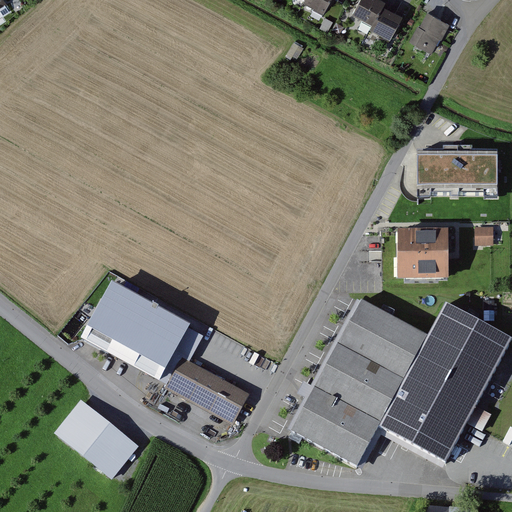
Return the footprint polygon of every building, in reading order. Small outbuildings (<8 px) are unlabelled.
[(9,0),(0,0),(0,10),(12,3),(9,0)] [(328,0),(305,0),(306,1),(303,6),(321,15),(328,0)] [(382,5),(372,0),(361,0),(352,19),(370,28),(379,10),(382,5)] [(397,18),(379,10),(370,28),(368,33),(386,42),(397,18)] [(424,15),(409,46),(430,56),(445,25),(424,15)] [(296,42),(290,54),(297,58),(304,47),(296,42)] [(458,152),(416,153),(417,193),(417,201),(499,201),(499,152),(458,152)] [(475,231),(475,247),(493,246),(492,230),(475,231)] [(398,282),(448,281),(447,256),(447,236),(397,237),(398,282)] [(83,337),(159,379),(187,328),(190,324),(112,283),(83,337)] [(380,429),(445,464),(467,424),(510,344),(445,309),(429,339),(360,303),(290,434),(358,470),(380,429)] [(187,328),(159,379),(168,385),(182,358),(190,362),(203,337),(187,328)] [(237,422),(251,395),(193,364),(190,362),(182,358),(168,385),(165,389),(233,429),(237,422)] [(59,437),(115,483),(143,449),(87,403),(59,437)]
